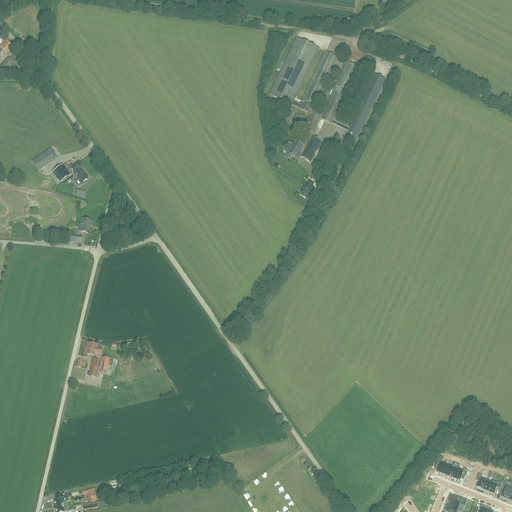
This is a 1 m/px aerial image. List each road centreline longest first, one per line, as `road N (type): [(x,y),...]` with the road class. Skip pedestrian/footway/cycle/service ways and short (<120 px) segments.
road 1 (track): [(511,109),(351,38),(101,0)]
road 2 (unclassified): [(350,511),(156,237)]
road 3 (unclassified): [(36,511),(98,250),(156,237)]
road 4 (unclassified): [(156,237),(0,23)]
road 5 (unknown): [(230,342),(322,207),(320,185),(292,158)]
